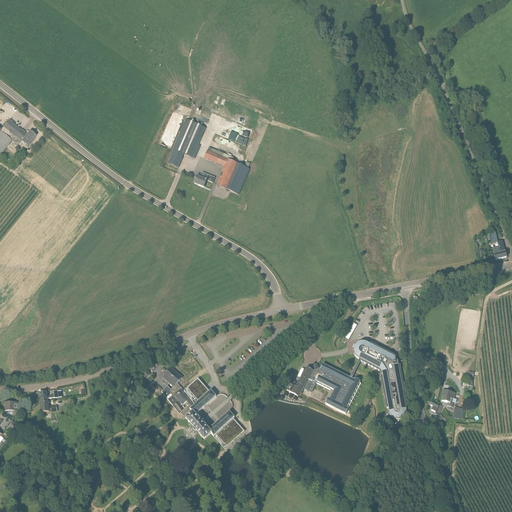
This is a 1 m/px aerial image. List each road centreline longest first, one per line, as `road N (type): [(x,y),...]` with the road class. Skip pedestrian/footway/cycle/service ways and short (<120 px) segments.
road 1 (tertiary): [(279,310),(256,261),(123,182),(0,84)]
road 2 (tertiary): [(0,389),(85,377),(209,326),(279,310)]
road 3 (unclassified): [(511,253),(401,0)]
road 4 (unclassified): [(453,511),(410,367),(404,285)]
road 5 (tertiary): [(279,310),(404,285)]
